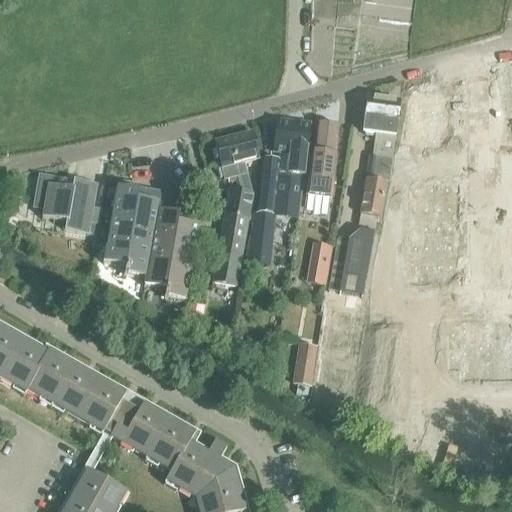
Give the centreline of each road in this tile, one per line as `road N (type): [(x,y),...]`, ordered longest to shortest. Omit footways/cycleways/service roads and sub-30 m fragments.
road 1 (residential): [(279,511),(263,461),(240,434),(0,297)]
road 2 (unclassified): [(20,162),(293,102)]
road 3 (unknown): [(511,258),(479,418),(448,445),(391,431)]
road 4 (unclassified): [(293,102),(511,47)]
road 5 (residential): [(0,414),(41,438),(0,508)]
